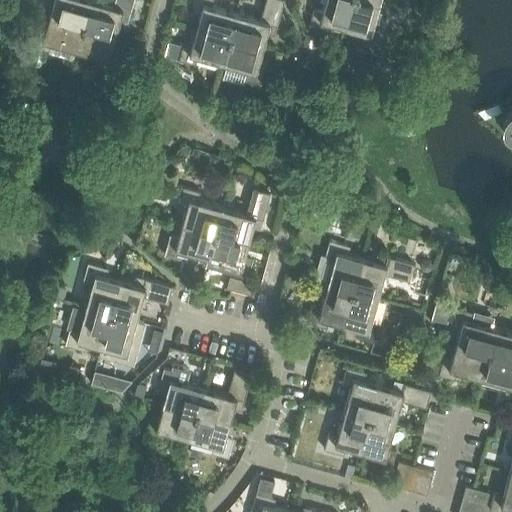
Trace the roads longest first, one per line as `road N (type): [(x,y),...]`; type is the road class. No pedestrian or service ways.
road 1 (residential): [(253,460),(286,349),(257,337)]
road 2 (residential): [(381,496),(253,460)]
